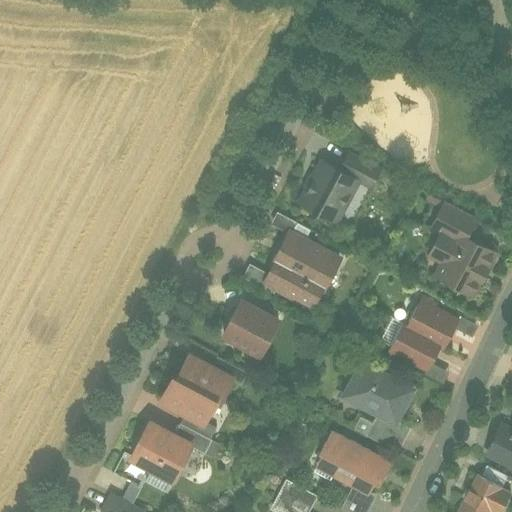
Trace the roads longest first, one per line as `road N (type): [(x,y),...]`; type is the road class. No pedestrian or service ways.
road 1 (residential): [(55,511),(184,268),(215,257),(350,0)]
road 2 (residential): [(416,511),(511,313)]
